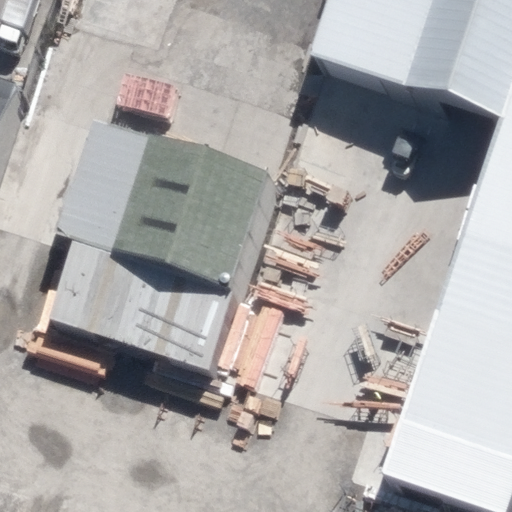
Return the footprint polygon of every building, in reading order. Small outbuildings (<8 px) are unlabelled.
[(163,0),(76,0),(70,20),(149,45),(163,0)] [(511,0),(444,0),(409,108),(505,140),(511,119),(511,0)] [(0,96),(0,159),(19,102),(0,96)] [(264,188),(29,112),(0,200),(0,234),(76,260),(226,307),(264,188)] [(201,385),(226,307),(76,260),(52,338),(201,385)]
